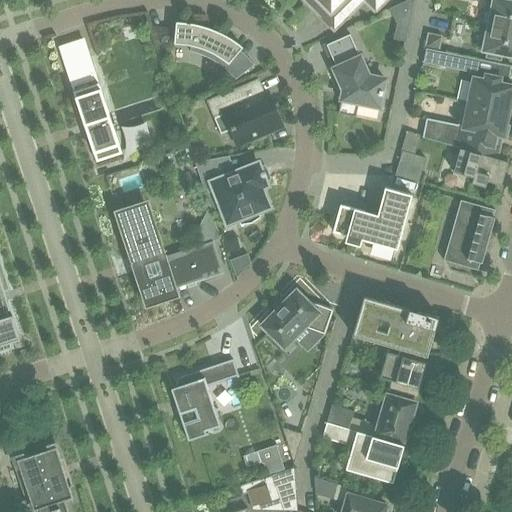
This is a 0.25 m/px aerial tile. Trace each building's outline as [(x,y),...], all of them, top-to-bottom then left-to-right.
[(361,0),(365,0),(375,9),(384,0),(309,0),(326,16),(338,4),(348,14),(361,0)] [(406,0),(392,6),(397,18),(409,20),(413,0),(406,0)] [(486,0),(482,23),(511,28),(511,1),(510,1),(507,0),(486,0)] [(221,65),(223,66),(225,68),(242,47),(238,43),(235,41),(227,36),(222,33),(214,30),(206,27),(197,24),(192,23),(188,23),(181,22),(176,22),(174,40),(175,40),(175,43),(179,43),(188,44),(192,45),(203,48),(201,53),(216,61),(215,61),(221,65)] [(488,24),(483,50),(487,51),(488,51),(488,56),(500,58),(500,54),(502,54),(511,55),(511,28),(482,23),(488,24)] [(333,68),(341,85),(343,89),(338,113),(356,117),(359,102),(379,107),(385,78),(368,75),(350,33),(326,44),(336,67),(333,68)] [(442,36),(428,33),(425,47),(439,50),(442,36)] [(445,52),(442,66),(474,72),(468,102),(509,111),(510,106),(511,105),(511,84),(507,84),(511,66),(445,52)] [(124,158),(90,57),(65,65),(98,167),(124,158)] [(254,64),(247,57),(235,69),(240,75),(254,64)] [(231,129),(237,144),(281,125),(268,93),(264,94),(258,79),(208,100),(215,117),(221,133),(231,129)] [(506,125),(509,111),(468,102),(464,101),(459,125),(446,123),(442,142),(460,148),(497,158),(498,157),(492,155),(495,137),(506,140),(509,125),(506,125)] [(508,161),(497,158),(460,148),(453,171),(463,174),(464,169),(474,172),(471,182),(485,186),(486,180),(501,185),(508,161)] [(402,151),(399,161),(422,168),(425,157),(402,151)] [(267,185),(260,166),(258,162),(211,181),(227,223),(238,218),(241,224),(251,222),(260,216),(258,211),(269,206),(261,187),(267,185)] [(333,231),(397,248),(411,194),(385,187),(377,214),(340,204),(333,231)] [(494,211),(495,210),(460,200),(458,208),(459,209),(447,252),(446,251),(443,260),(478,270),(478,269),(477,268),(479,262),(481,263),(482,262),(480,261),(493,218),(494,219),(494,217),(492,217),(493,211),(494,211)] [(132,207),(118,212),(124,231),(126,230),(126,232),(125,232),(125,234),(124,234),(127,245),(128,245),(133,258),(131,258),(135,271),(133,272),(134,276),(144,305),(161,299),(161,300),(165,299),(165,298),(178,294),(176,287),(172,272),(182,269),(187,284),(196,281),(223,272),(213,241),(200,245),(165,257),(165,256),(164,256),(157,235),(158,235),(154,221),(153,221),(148,206),(133,211),(132,207)] [(200,245),(213,241),(220,238),(210,208),(207,210),(196,231),(200,245)] [(20,338),(18,331),(4,291),(10,289),(0,258),(0,351),(14,347),(11,341),(20,338)] [(305,326),(324,333),(332,309),(307,300),(296,289),(283,303),(282,302),(274,311),(275,311),(261,325),(284,347),(305,326)] [(438,317),(378,300),(363,295),(352,334),(375,341),(427,356),(438,317)] [(372,353),(375,341),(352,334),(349,346),(372,353)] [(388,390),(417,398),(424,375),(422,375),(425,362),(387,351),(379,377),(391,380),(388,390)] [(205,385),(238,375),(233,360),(184,376),(183,376),(181,377),(180,377),(179,378),(178,379),(178,381),(177,382),(177,383),(177,384),(177,386),(171,388),(181,418),(188,440),(206,434),(205,430),(219,426),(205,385)] [(415,402),(387,394),(378,424),(351,417),(348,428),(372,435),(376,432),(404,440),(408,427),(409,427),(412,415),(415,402)] [(392,482),(399,459),(404,444),(372,435),(348,428),(327,422),(326,423),(347,429),(343,443),(352,446),(346,469),(392,482)] [(294,462),(302,433),(282,427),(294,462)] [(276,444),(258,449),(267,474),(284,468),(276,444)] [(19,466),(14,468),(26,503),(31,501),(33,510),(39,508),(39,511),(68,511),(64,500),(73,497),(69,486),(60,458),(56,446),(48,449),(42,451),(41,451),(30,455),(17,459),(18,464),(19,466)] [(271,474),(238,486),(241,494),(246,493),(250,504),(278,497),(283,510),(290,510),(285,495),(296,491),(294,467),(271,474)] [(338,484),(333,499),(345,502),(341,511),(387,511),(389,508),(385,506),(386,504),(370,500),(372,494),(338,484)] [(285,495),(290,510),(297,510),(296,491),(285,495)]
